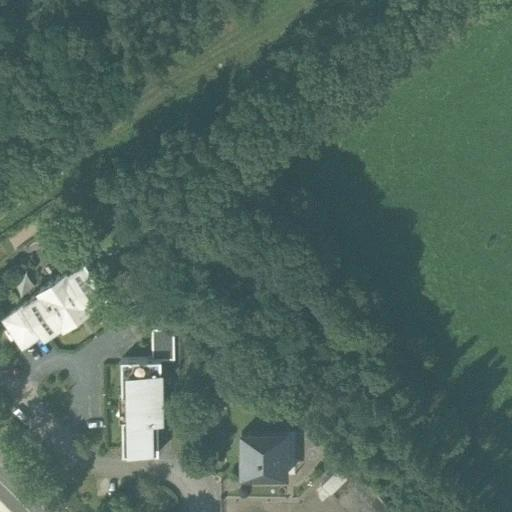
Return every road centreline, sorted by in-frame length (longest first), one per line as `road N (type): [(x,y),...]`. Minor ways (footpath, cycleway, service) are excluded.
road 1 (residential): [(59,442),(18,395),(27,372),(40,359),(78,362),(85,412)]
road 2 (residential): [(201,511),(195,491),(178,477),(99,467),(70,457),(59,442)]
